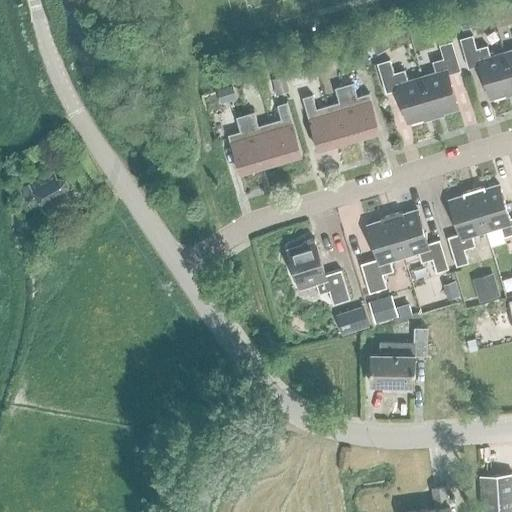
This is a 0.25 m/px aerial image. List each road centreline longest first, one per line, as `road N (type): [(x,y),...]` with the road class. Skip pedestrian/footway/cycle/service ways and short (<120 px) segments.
road 1 (residential): [(179,268),(245,225),(511,144)]
road 2 (tertiary): [(511,432),(395,440),(335,432),(295,418),(267,395)]
road 3 (tertiary): [(179,268),(75,114)]
road 4 (tertiary): [(267,395),(179,268)]
road 5 (unclassified): [(202,511),(216,469),(267,395)]
road 6 (tertiary): [(33,0),(75,114)]
